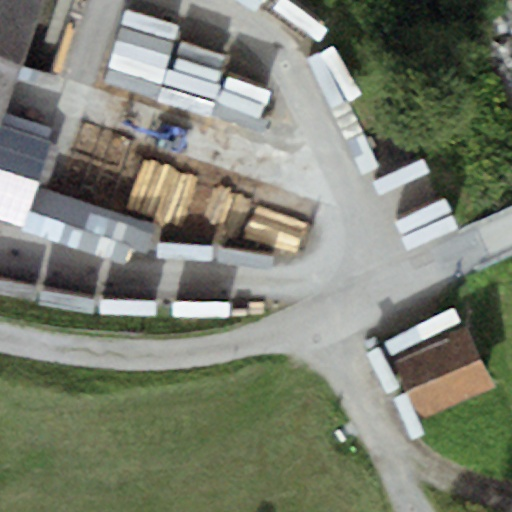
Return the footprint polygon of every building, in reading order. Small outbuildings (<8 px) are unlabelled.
[(0,0),(0,116),(2,112),(38,0),(0,0)] [(268,144),(275,118),(226,104),(233,80),(122,50),(108,100),(268,144)] [(54,129),(2,112),(0,116),(0,218),(23,225),(35,188),(54,129)] [(155,226),(35,188),(23,225),(124,258),(128,245),(147,251),(155,226)] [(465,326),(395,359),(423,420),(494,388),(465,326)] [(0,439),(0,473),(9,442),(0,439)]
